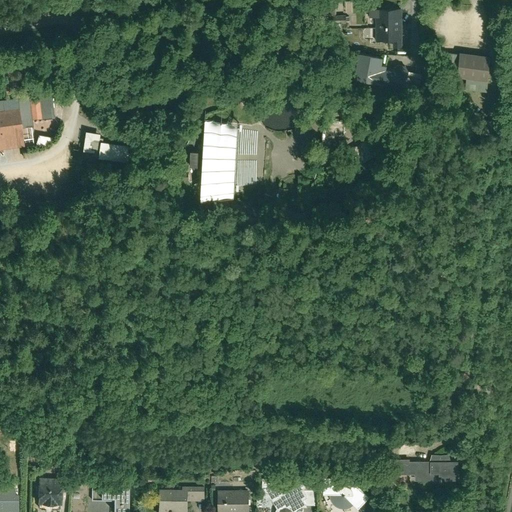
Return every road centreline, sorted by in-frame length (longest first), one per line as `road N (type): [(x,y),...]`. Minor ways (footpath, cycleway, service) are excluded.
road 1 (unclassified): [(470,381),(489,167),(470,107),(421,56),(417,0)]
road 2 (residential): [(0,33),(90,12),(228,0)]
